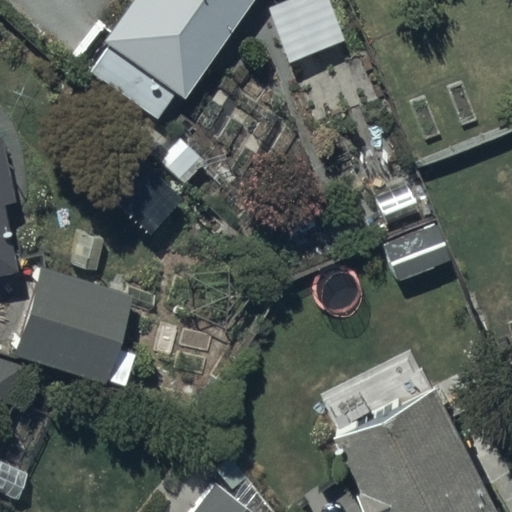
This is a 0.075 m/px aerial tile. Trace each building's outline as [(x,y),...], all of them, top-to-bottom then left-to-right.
[(114,0),(95,28),(104,35),(84,62),(154,111),(172,86),(175,89),(238,0),(114,0)] [(0,259),(10,258),(0,205),(0,189),(8,188),(0,143),(0,259)] [(392,272),(445,249),(428,211),(375,235),(392,272)] [(125,284),(34,255),(6,345),(98,374),(99,370),(121,376),(132,341),(109,333),(125,284)] [(504,511),(435,372),(333,422),(360,478),(357,480),(372,511),(504,511)] [(255,511),(185,456),(166,479),(193,499),(182,511),(255,511)]
